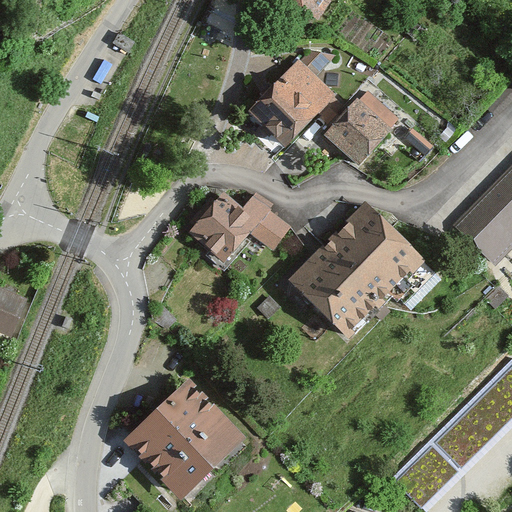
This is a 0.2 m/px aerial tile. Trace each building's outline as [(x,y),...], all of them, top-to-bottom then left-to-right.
[(282,0),(314,23),(330,0),(282,0)] [(304,65),(259,107),(287,137),(332,96),(304,65)] [(357,105),(330,136),(363,164),(390,133),(357,105)] [(511,152),(444,222),(483,260),(511,230),(511,152)] [(193,232),(225,263),(253,234),(267,248),(286,228),(268,211),(252,196),(238,211),(225,198),(193,232)] [(366,212),(299,279),(347,327),(414,260),(366,212)] [(0,288),(0,331),(9,335),(25,299),(0,288)] [(511,362),(389,480),(419,511),(457,474),(511,422),(511,362)] [(186,389),(132,436),(178,487),(232,440),(186,389)]
